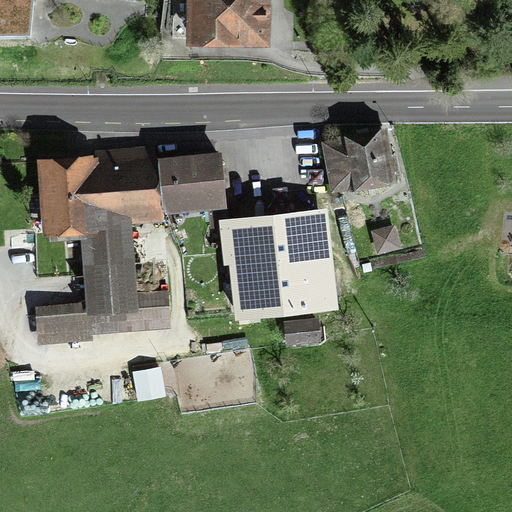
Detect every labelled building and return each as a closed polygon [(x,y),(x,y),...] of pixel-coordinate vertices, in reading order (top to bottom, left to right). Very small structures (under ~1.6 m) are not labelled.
[(0,0),(0,33),(31,32),(33,0),(0,0)] [(185,0),(186,41),(270,42),(270,0),(185,0)] [(389,154),(383,124),(335,132),(336,136),(322,139),(331,190),(350,186),(351,191),(394,184),(392,175),(400,174),(396,152),(389,154)] [(87,311),(139,307),(137,290),(131,222),(164,220),(163,210),(158,153),(155,153),(154,144),(36,154),(43,232),(49,232),(50,238),(81,236),(86,300),(87,311)] [(222,148),(158,153),(163,210),(179,209),(180,218),(204,216),(204,206),(208,206),(225,204),(227,204),(222,148)] [(226,215),(225,204),(208,206),(209,226),(221,225),(220,215),(226,215)] [(336,304),(327,206),(226,215),(220,215),(221,225),(230,329),(251,327),(250,311),(336,304)] [(401,245),(394,222),(370,230),(377,252),(401,245)] [(426,256),(424,247),(360,261),(362,270),(426,256)] [(87,311),(86,300),(34,304),(38,342),(93,337),(93,332),(171,325),(167,288),(137,290),(139,307),(87,311)] [(315,322),(285,325),(287,343),(317,340),(315,322)] [(137,399),(166,394),(161,364),(131,370),(137,399)]
